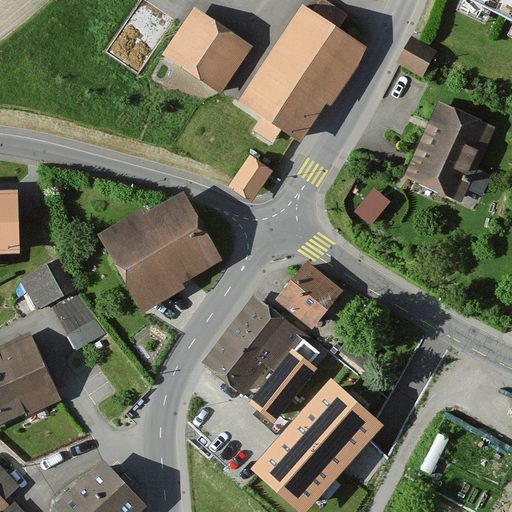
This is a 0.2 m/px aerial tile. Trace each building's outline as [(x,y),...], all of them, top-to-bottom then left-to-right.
[(511,0),(471,0),(470,4),(511,24),(511,0)] [(247,51),(194,16),(167,57),(219,93),(247,51)] [(352,53),(300,20),(244,106),(296,139),(352,53)] [(438,59),(411,43),(395,71),(421,87),(438,59)] [(496,131),(439,108),(407,186),(465,209),(496,131)] [(259,149),(237,178),(256,193),(279,164),(259,149)] [(383,220),(401,197),(383,183),(364,206),(383,220)] [(0,252),(18,252),(16,192),(0,192),(0,252)] [(186,200),(112,242),(148,305),(222,263),(186,200)] [(58,263),(19,283),(32,311),(72,291),(58,263)] [(342,296),(309,267),(277,303),(311,332),(342,296)] [(304,332),(254,294),(201,363),(244,395),(266,366),(274,372),(291,349),(304,332)] [(72,302),(51,314),(73,351),(94,339),(72,302)] [(29,337),(0,350),(0,427),(58,401),(29,337)] [(317,368),(291,349),(274,372),(249,403),(274,423),(317,368)] [(331,380),(251,470),(299,511),(305,511),(383,425),(331,380)] [(144,511),(150,506),(104,463),(57,511),(144,511)] [(12,511),(0,500),(0,511),(12,511)]
